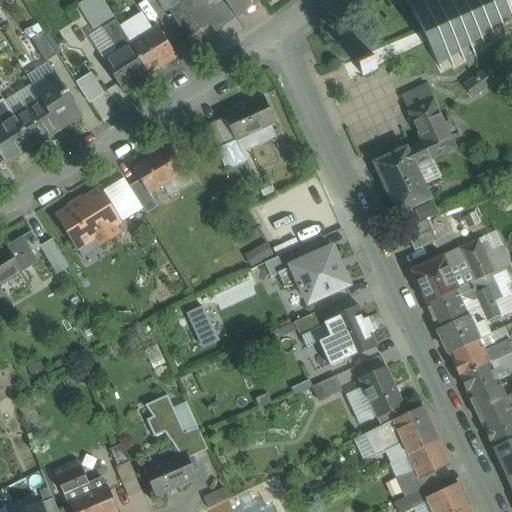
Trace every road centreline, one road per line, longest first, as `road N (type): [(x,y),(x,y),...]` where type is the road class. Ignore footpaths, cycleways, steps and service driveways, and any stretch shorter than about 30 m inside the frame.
road 1 (residential): [(278,29),(488,511)]
road 2 (residential): [(278,29),(0,202)]
